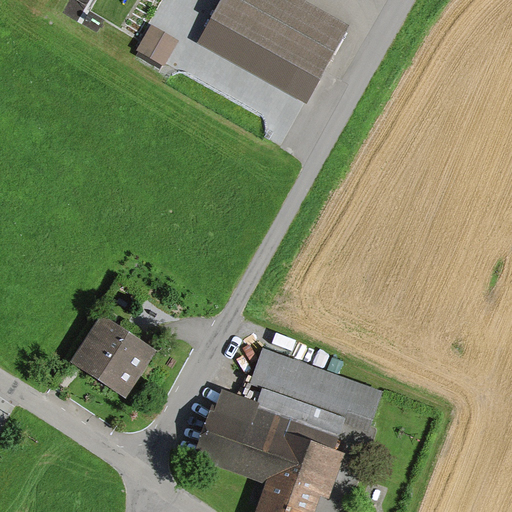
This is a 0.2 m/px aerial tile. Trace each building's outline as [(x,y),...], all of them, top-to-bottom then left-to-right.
[(102,0),(98,16),(131,24),(136,0),(102,0)] [(226,0),(214,24),(326,82),(356,27),(304,0),(226,0)] [(177,42),(151,29),(138,55),(164,69),(177,42)] [(156,354),(106,321),(77,366),(127,399),(156,354)] [(245,406),(222,399),(203,456),(276,480),(265,511),(319,511),(345,435),(371,443),(387,395),(262,354),(245,406)]
